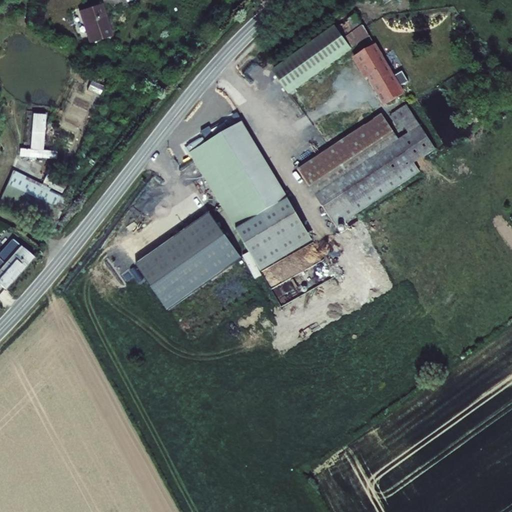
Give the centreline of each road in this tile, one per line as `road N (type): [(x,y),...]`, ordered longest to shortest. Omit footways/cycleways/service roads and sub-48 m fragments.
road 1 (tertiary): [(284,0),(215,67),(0,330)]
road 2 (unknown): [(163,131),(183,209),(143,250)]
